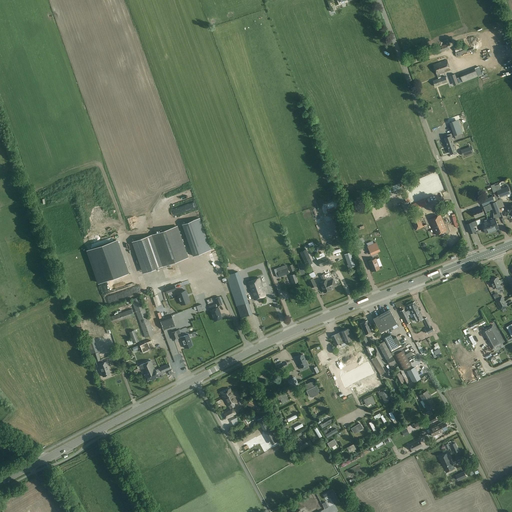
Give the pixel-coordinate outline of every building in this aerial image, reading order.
[(463,43),(453,47),(456,52),(465,49),(463,43)] [(448,49),(447,46),(447,44),(433,49),(435,54),(448,49)] [(451,70),(447,60),(433,65),(438,77),(440,76),(440,74),(451,70)] [(448,82),(445,76),(433,81),(435,86),(441,84),(440,84),(443,83),(448,82)] [(450,123),(456,139),(462,137),(456,120),(450,123)] [(445,138),(448,145),(453,143),(451,136),(452,136),(451,134),(445,136),(445,138)] [(453,143),(448,145),(449,148),(451,153),(453,152),(454,154),(456,153),(456,152),(456,151),(454,145),(453,143)] [(394,185),(391,186),(393,191),(396,190),(398,189),(401,188),(399,183),(397,184),(394,185)] [(491,185),(492,188),(494,192),(497,191),(500,198),(511,193),(509,186),(502,189),(500,184),(495,185),(494,184),(491,185)] [(194,190),(169,195),(171,201),(196,196),(194,190)] [(493,196),(481,200),(483,206),(495,201),(493,196)] [(425,199),(409,205),(411,211),(427,204),(425,199)] [(174,212),(198,205),(197,200),(173,207),(174,212)] [(495,202),(487,205),(489,210),(492,209),(494,214),(499,212),(495,202)] [(473,210),(476,218),(484,214),(481,207),(473,210)] [(424,227),(418,214),(410,218),(412,220),(410,221),(411,222),(412,222),(414,226),(415,226),(417,230),(424,227)] [(440,215),(435,217),(430,219),(436,235),(447,230),(440,215)] [(182,224),(193,256),(210,250),(200,218),(182,224)] [(487,219),(492,232),(496,231),(496,230),(496,229),(498,228),(494,218),(492,219),(492,218),(487,219)] [(484,220),(485,222),(481,223),(485,233),(488,232),(488,233),(489,233),(492,232),(487,219),(484,220)] [(466,225),(470,234),(475,232),(473,227),(477,225),(475,221),(466,225)] [(143,273),(187,257),(176,226),(132,242),(143,273)] [(116,240),(88,250),(99,283),(128,273),(116,240)] [(371,255),(380,251),(376,243),(368,246),(371,255)] [(184,271),(222,260),(220,254),(213,256),(212,252),(181,261),(184,271)] [(351,252),(344,254),(348,264),(354,262),(351,252)] [(317,260),(319,263),(321,267),(329,263),(325,256),(317,260)] [(376,258),(368,261),(372,271),(379,268),(376,258)] [(287,268),(286,265),(277,268),(278,271),(278,272),(278,273),(276,274),(277,277),(289,273),(287,268)] [(238,271),(226,275),(236,306),(237,305),(241,317),(252,313),(238,271)] [(497,277),(490,280),(493,288),(497,287),(498,290),(502,289),(500,285),(497,277)] [(259,278),(248,282),(254,300),(265,296),(259,278)] [(329,278),(326,279),(330,288),(336,285),(333,278),(330,280),(329,278)] [(330,288),(326,279),(319,283),(324,292),(331,289),(330,288)] [(181,304),(189,301),(185,290),(177,293),(181,304)] [(489,291),(484,293),(486,301),(492,299),(489,291)] [(157,294),(163,313),(168,311),(162,292),(157,294)] [(145,337),(154,334),(140,296),(131,299),(145,337)] [(501,309),(507,306),(502,296),(496,299),(501,309)] [(489,302),(490,305),(493,304),(495,308),(497,307),(493,297),(491,298),(492,301),(489,302)] [(404,309),(400,311),(406,324),(409,322),(410,322),(407,316),(410,314),(419,310),(415,302),(408,305),(410,309),(405,312),(404,309)] [(219,312),(220,312),(218,307),(210,310),(214,321),(222,318),(219,312)] [(112,324),(134,316),(132,309),(109,317),(112,324)] [(393,329),(392,325),(397,323),(389,310),(373,318),(380,332),(387,328),(388,331),(393,329)] [(419,310),(410,314),(411,317),(413,316),(416,322),(423,319),(420,313),(419,310)] [(172,315),(160,319),(163,330),(175,326),(172,315)] [(432,326),(431,327),(427,318),(423,319),(428,328),(425,329),(427,333),(434,330),(432,326)] [(372,331),(367,320),(360,323),(365,334),(372,331)] [(422,332),(425,331),(424,329),(420,331),(416,324),(413,326),(418,336),(422,334),(422,332)] [(492,325),(483,330),(493,347),(502,343),(492,325)] [(352,336),(349,328),(347,329),(340,332),(336,334),(331,336),(335,345),(341,343),(341,344),(342,346),(349,343),(349,341),(352,339),(350,336),(352,336)] [(138,341),(134,330),(129,332),(132,339),(127,341),(128,346),(133,344),(133,343),(138,341)] [(176,331),(172,332),(174,340),(178,338),(177,334),(181,333),(180,330),(176,331)] [(192,345),(188,334),(181,337),(185,348),(192,345)] [(390,334),(383,337),(390,351),(400,346),(396,337),(392,339),(390,334)] [(371,346),(365,336),(360,338),(365,346),(366,348),(371,346)] [(94,337),(86,340),(90,353),(93,353),(96,352),(98,351),(94,337)] [(386,359),(387,359),(392,356),(384,341),(378,344),(386,359)] [(342,352),(346,361),(352,358),(349,350),(342,352)] [(403,350),(394,355),(404,375),(413,370),(407,357),(412,355),(411,351),(405,354),(403,350)] [(180,354),(172,357),(179,374),(190,369),(184,356),(181,357),(180,354)] [(308,364),(303,354),(296,357),(300,368),(308,364)] [(375,356),(383,372),(388,369),(380,354),(375,356)] [(396,363),(392,356),(387,359),(391,366),(396,363)] [(100,360),(96,361),(97,366),(99,365),(102,372),(109,369),(106,361),(103,362),(102,359),(100,360)] [(156,370),(155,370),(151,360),(140,365),(137,367),(138,368),(141,367),(141,369),(142,368),(145,374),(144,375),(147,381),(159,376),(156,370)] [(169,364),(160,368),(162,372),(171,369),(169,364)] [(363,368),(368,377),(373,374),(368,365),(363,368)] [(363,368),(358,370),(362,380),(368,377),(363,368)] [(358,370),(352,373),(357,382),(362,380),(358,370)] [(378,384),(385,381),(380,371),(374,374),(378,384)] [(394,375),(398,384),(404,381),(399,372),(394,375)] [(352,373),(347,376),(351,385),(357,382),(352,373)] [(295,376),(289,379),(293,387),(299,384),(296,378),(295,376)] [(347,376),(341,378),(346,388),(351,385),(347,376)] [(316,378),(308,381),(310,388),(309,389),(313,398),(317,396),(316,394),(323,391),(320,383),(318,383),(316,378)] [(369,379),(360,382),(362,389),(371,386),(369,379)] [(228,405),(230,409),(223,414),(225,419),(236,413),(233,408),(232,409),(230,404),(237,401),(230,388),(221,393),(228,405)] [(391,398),(386,389),(378,393),(379,396),(381,395),(384,402),(391,398)] [(420,401),(423,406),(425,405),(427,409),(435,405),(426,391),(420,395),(423,400),(420,401)] [(283,404),(289,400),(285,392),(277,396),(279,400),(280,399),(283,404)] [(372,404),(376,403),(372,395),(363,399),(366,406),(371,403),(372,404)] [(247,405),(259,411),(262,404),(250,398),(247,405)] [(319,409),(321,413),(330,408),(328,405),(319,409)] [(394,409),(392,410),(397,421),(400,419),(394,409)] [(379,413),(373,416),(375,419),(380,416),(384,423),(386,421),(382,414),(381,415),(379,413)] [(269,440),(277,435),(266,414),(257,419),(269,440)] [(428,424),(437,420),(435,415),(426,419),(428,424)] [(325,425),(335,420),(333,417),(324,422),(325,425)] [(305,420),(295,426),(298,430),(307,424),(305,420)] [(421,421),(414,424),(416,429),(423,426),(421,421)] [(429,429),(427,430),(428,433),(430,432),(433,436),(448,429),(447,426),(448,425),(446,422),(445,422),(444,421),(429,429)] [(352,428),(351,429),(354,433),(355,432),(362,428),(359,423),(352,428)] [(330,435),(340,428),(339,426),(330,431),(328,427),(326,428),(330,435)] [(316,436),(306,441),(308,445),(318,439),(316,436)] [(330,448),(337,444),(334,439),(327,443),(330,448)] [(422,446),(419,440),(409,445),(412,451),(422,446)] [(349,452),(356,449),(353,444),(347,447),(349,452)] [(447,453),(439,457),(446,472),(454,468),(447,453)] [(468,476),(473,473),(470,465),(465,468),(468,476)] [(458,480),(467,477),(464,471),(458,473),(457,475),(458,480)] [(332,490),(323,495),(325,499),(330,497),(334,504),(338,501),(332,490)]
